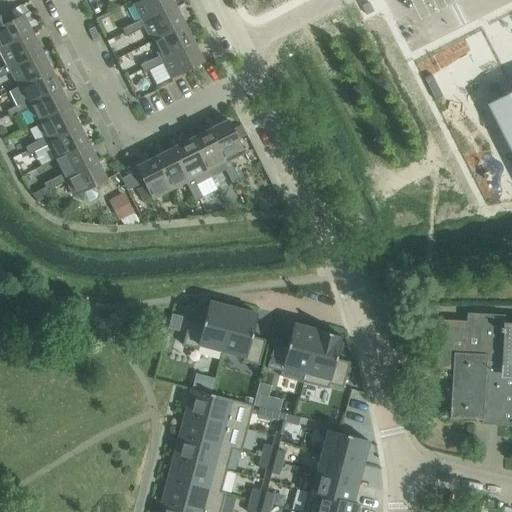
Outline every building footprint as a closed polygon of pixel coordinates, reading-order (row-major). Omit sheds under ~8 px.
[(142,0),(133,5),(141,20),(143,24),(175,7),(170,0),(142,0)] [(175,7),(143,24),(141,20),(131,25),(135,32),(144,27),(152,42),(184,25),(175,7)] [(0,50),(32,34),(22,16),(15,19),(11,10),(0,15),(0,50)] [(131,25),(121,30),(125,37),(135,32),(131,25)] [(193,44),(184,25),(152,42),(159,56),(161,60),(193,44)] [(363,33),(343,43),(348,53),(360,47),(368,44),(363,33)] [(32,34),(0,50),(0,51),(7,65),(9,69),(41,52),(32,34)] [(161,60),(159,56),(149,61),(153,69),(163,64),(170,79),(203,63),(193,44),(161,60)] [(348,53),(326,64),(336,85),(370,68),(360,47),(348,53)] [(41,52),(9,69),(7,65),(0,68),(0,74),(1,77),(11,73),(18,87),(50,71),(41,52)] [(153,69),(149,61),(140,66),(144,73),(153,69)] [(370,68),(336,85),(346,105),(369,94),(380,88),(370,68)] [(50,71),(18,87),(25,102),(27,105),(59,89),(50,71)] [(380,88),(369,94),(375,107),(395,98),(388,84),(380,88)] [(25,102),(16,106),(20,114),(29,109),(36,123),(37,123),(69,107),(68,107),(59,89),(27,105),(25,102)] [(511,91),(486,105),(511,155),(511,91)] [(395,98),(375,107),(381,118),(392,112),(400,108),(395,98)] [(20,114),(16,106),(6,111),(10,119),(20,114)] [(69,107),(37,123),(44,138),(46,142),(78,125),(69,107)] [(381,118),(358,129),(370,152),(404,135),(392,112),(381,118)] [(225,162),(221,164),(226,174),(234,170),(229,160),(244,153),(228,121),(209,130),(225,162)] [(78,125),(46,142),(44,138),(34,143),(24,147),(28,155),(48,145),(55,160),(87,143),(78,125)] [(207,172),(221,164),(225,162),(209,130),(191,139),(207,172)] [(404,135),(370,152),(380,173),(403,162),(414,156),(404,135)] [(191,139),(172,149),(189,181),(185,183),(190,192),(197,189),(192,179),(207,172),(191,139)] [(87,143),(55,160),(62,174),(64,178),(96,162),(87,143)] [(154,158),(171,190),(185,183),(189,181),(172,149),(154,158)] [(414,156),(403,162),(409,175),(429,165),(422,152),(414,156)] [(156,197),(171,190),(154,158),(135,168),(137,170),(143,182),(145,186),(138,190),(137,195),(139,199),(144,201),(151,197),(151,198),(148,200),(154,211),(161,207),(156,197)] [(53,179),(57,186),(66,182),(74,197),(106,180),(96,162),(64,178),(62,174),(53,179)] [(429,165),(409,175),(414,185),(426,179),(434,175),(429,165)] [(137,170),(121,178),(127,190),(143,182),(137,170)] [(226,174),(231,184),(239,180),(234,170),(226,174)] [(57,186),(53,179),(43,184),(47,191),(57,186)] [(414,185),(392,196),(402,217),(436,200),(426,179),(414,185)] [(197,189),(190,192),(195,202),(202,198),(197,189)] [(122,193),(107,201),(118,222),(133,214),(122,193)] [(189,320),(182,346),(198,350),(199,345),(221,351),(233,308),(208,302),(202,324),(189,320)] [(233,308),(221,351),(243,357),(242,362),(258,366),(265,340),(251,337),(257,315),(233,308)] [(497,308),(460,315),(465,343),(503,336),(497,308)] [(273,343),(267,368),(280,372),(279,376),(303,383),(317,331),(293,324),(287,346),(273,343)] [(317,331),(303,383),(328,389),(329,385),(343,388),(349,363),(335,359),(341,337),(317,331)] [(503,336),(465,343),(470,369),(495,365),(508,362),(503,336)] [(511,361),(508,362),(495,365),(497,376),(511,373),(511,361)] [(511,373),(497,376),(499,387),(511,384),(511,373)] [(511,384),(499,387),(474,392),(479,417),(511,411),(511,384)] [(192,390),(185,414),(247,430),(253,406),(252,406),(192,390)] [(256,394),(252,406),(253,406),(258,407),(264,409),(267,397),(256,394)] [(273,412),(271,419),(284,423),(286,415),(273,412)] [(185,414),(180,435),(232,450),(241,452),(247,430),(185,414)] [(286,415),(284,423),(297,426),(299,418),(286,415)] [(328,430),(321,455),(362,466),(368,441),(328,430)] [(180,435),(174,457),(226,471),(232,450),(180,435)] [(264,444),(261,456),(269,458),(272,447),(264,444)] [(277,450),(274,462),(282,464),(285,452),(277,450)] [(321,455),(316,474),(357,484),(362,466),(321,455)] [(261,456),(258,468),(265,470),(269,458),(261,456)] [(174,457),(168,478),(220,492),(226,471),(174,457)] [(274,462),(271,474),(279,476),(282,464),(274,462)] [(316,474),(311,492),(352,503),(357,484),(316,474)] [(168,478),(162,500),(207,511),(220,511),(225,494),(168,478)] [(252,489),(249,500),(257,502),(260,491),(252,489)] [(308,491),(302,511),(355,511),(358,504),(352,503),(311,492),(308,491)] [(266,492),(263,504),(271,506),(274,494),(266,492)] [(207,511),(162,500),(159,511),(207,511)] [(249,500),(246,511),(254,511),(257,502),(249,500)]
